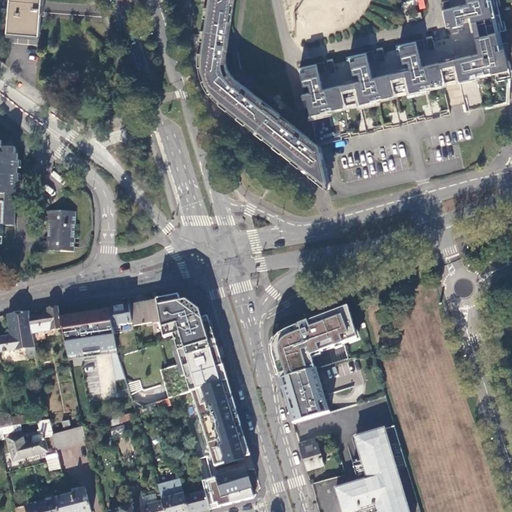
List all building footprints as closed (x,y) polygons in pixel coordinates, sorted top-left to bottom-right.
[(11,0),(9,30),(40,32),(42,3),(42,0),(11,0)] [(196,66),(202,85),(204,85),(208,91),(211,94),(213,97),(215,99),(219,102),(222,105),(223,106),(227,102),(232,107),(231,108),(238,113),(236,116),(253,129),(276,147),(277,148),(281,144),(287,148),(284,150),(293,155),(290,158),(294,161),(296,159),(319,177),(318,170),(310,137),(237,80),(232,77),(229,73),(230,71),(226,68),(227,66),(226,62),(226,58),(228,47),(229,42),(229,41),(230,39),(228,38),(229,36),(230,34),(229,20),(231,20),(233,10),(232,2),(232,0),(205,0),(201,34),(205,35),(204,42),(201,51),(198,51),(198,55),(198,59),(198,61),(198,65),(196,66)] [(416,0),(419,9),(426,8),(423,0),(416,0)] [(447,0),(441,1),(442,9),(451,7),(449,0),(447,0)] [(467,0),(468,3),(451,7),(442,9),(447,25),(464,21),(463,16),(471,14),(473,24),(475,24),(476,28),(474,28),(479,53),(454,58),(459,79),(467,110),(507,101),(508,75),(511,75),(508,62),(507,62),(508,43),(507,43),(506,63),(492,65),(493,42),(496,42),(493,32),(500,31),(501,30),(499,21),(501,21),(498,6),(492,7),(491,0),(467,0)] [(503,43),(500,31),(493,32),(496,42),(503,43)] [(425,47),(423,39),(416,41),(418,49),(425,47)] [(317,63),(300,67),(317,143),(318,145),(318,144),(343,139),(341,134),(358,130),(360,135),(375,131),(374,126),(391,122),(392,127),(408,123),(407,118),(425,114),(426,119),(441,116),(440,111),(449,109),(443,82),(439,62),(422,65),(418,49),(416,41),(399,44),(403,61),(408,61),(410,68),(400,71),(401,73),(397,74),(397,71),(372,77),(369,60),(367,52),(350,55),(354,73),(358,72),(360,80),(351,82),(351,84),(348,85),(347,83),(323,88),(319,72),(317,63)] [(506,63),(507,43),(503,43),(496,43),(496,42),(493,42),(492,65),(506,63)] [(382,47),(377,48),(378,54),(380,61),(386,60),(382,47)] [(375,59),(373,51),(367,52),(369,60),(375,59)] [(333,58),(327,59),(330,72),(335,71),(333,58)] [(443,82),(459,79),(454,58),(439,62),(443,82)] [(324,61),(317,63),(319,72),(326,70),(324,61)] [(227,102),(223,106),(232,113),(236,116),(238,113),(231,108),(232,107),(227,102)] [(318,145),(317,143),(310,137),(318,170),(319,177),(296,159),(294,161),(308,172),(329,188),(318,144),(318,145)] [(0,239),(1,226),(16,227),(18,156),(2,154),(3,143),(0,143),(0,239)] [(285,154),(290,158),(293,155),(284,150),(287,148),(281,144),(277,148),(285,154)] [(47,252),(74,253),(75,247),(75,242),(75,237),(76,213),(49,212),(48,240),(48,243),(47,248),(47,252)] [(179,296),(157,300),(161,322),(164,339),(174,335),(177,347),(173,349),(178,365),(161,371),(169,399),(192,392),(222,382),(227,380),(216,342),(208,318),(202,319),(200,312),(197,310),(192,311),(189,304),(181,303),(179,296)] [(161,322),(157,300),(130,306),(134,328),(161,322)] [(134,328),(130,306),(110,310),(115,336),(135,332),(134,328)] [(45,332),(62,329),(61,317),(59,308),(48,310),(49,314),(30,317),(34,340),(46,338),(45,332)] [(110,310),(61,317),(62,329),(67,360),(118,352),(115,336),(110,310)] [(275,334),(268,345),(278,380),(280,381),(318,368),(314,353),(356,338),(347,310),(275,334)] [(0,338),(0,353),(36,347),(34,340),(30,317),(30,312),(15,315),(6,316),(6,319),(9,319),(12,336),(0,338)] [(316,419),(331,413),(318,368),(280,381),(282,388),(294,424),(316,419)] [(376,400),(386,397),(379,373),(369,376),(376,400)] [(192,392),(215,468),(225,464),(226,467),(247,460),(222,382),(192,392)] [(165,400),(156,403),(158,410),(167,407),(165,400)] [(107,420),(109,427),(133,421),(131,414),(107,420)] [(18,418),(11,419),(12,426),(19,425),(18,418)] [(11,419),(0,421),(0,429),(11,427),(12,426),(11,419)] [(42,438),(51,435),(49,420),(38,422),(42,438)] [(12,433),(11,427),(0,429),(0,440),(3,440),(2,435),(12,433)] [(86,442),(82,427),(51,435),(55,450),(86,442)] [(409,511),(390,448),(394,447),(389,429),(356,438),(363,462),(354,465),(359,482),(336,489),(343,511),(409,511)] [(7,438),(13,460),(47,453),(44,443),(25,447),(22,434),(7,438)] [(318,445),(316,439),(299,444),(302,454),(307,472),(325,467),(319,445),(318,445)] [(61,468),(57,455),(45,459),(48,471),(61,468)] [(205,493),(210,511),(220,508),(255,498),(247,469),(202,482),(205,493)] [(179,480),(158,485),(161,494),(166,511),(188,511),(184,498),(179,480)] [(59,511),(91,511),(86,489),(78,490),(79,493),(73,495),(56,499),(59,511)] [(205,493),(184,498),(188,511),(203,511),(210,511),(205,493)] [(142,497),(131,499),(133,506),(135,511),(166,511),(161,494),(143,499),(142,497)] [(29,511),(59,511),(56,499),(33,505),(32,500),(27,501),(29,511)]
